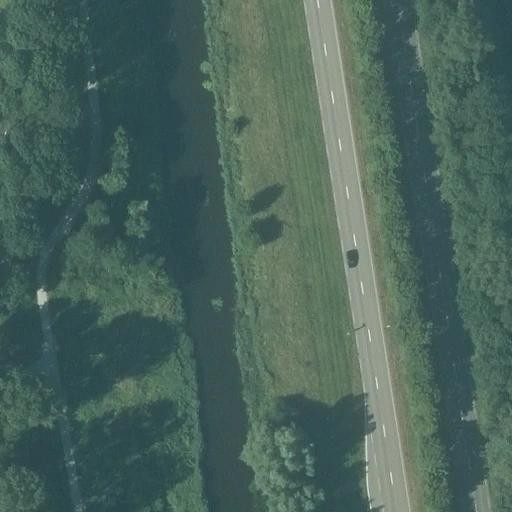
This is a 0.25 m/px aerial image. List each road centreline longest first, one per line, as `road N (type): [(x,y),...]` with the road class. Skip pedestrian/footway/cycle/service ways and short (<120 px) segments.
road 1 (primary): [(478,511),(398,0)]
road 2 (primary): [(317,0),(396,511)]
